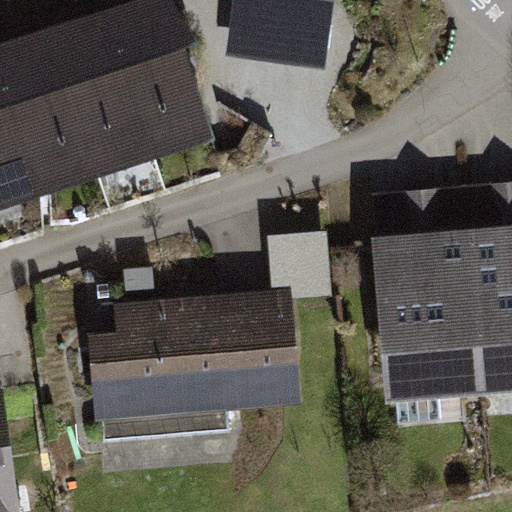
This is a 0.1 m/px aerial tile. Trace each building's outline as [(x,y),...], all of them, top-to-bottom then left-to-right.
[(218,146),(170,0),(154,0),(110,15),(159,166),(218,146)] [(332,9),(270,0),(232,0),(223,60),(322,74),(332,9)] [(159,166),(110,15),(51,34),(100,186),(159,166)] [(100,186),(51,34),(0,50),(0,78),(41,206),(100,186)] [(0,219),(41,206),(0,78),(0,219)] [(511,190),(464,194),(481,404),(511,401),(511,190)] [(464,194),(371,201),(388,411),(481,404),(464,194)] [(112,338),(87,340),(93,434),(307,419),(298,291),(110,304),(112,338)] [(16,511),(0,392),(0,511),(16,511)]
